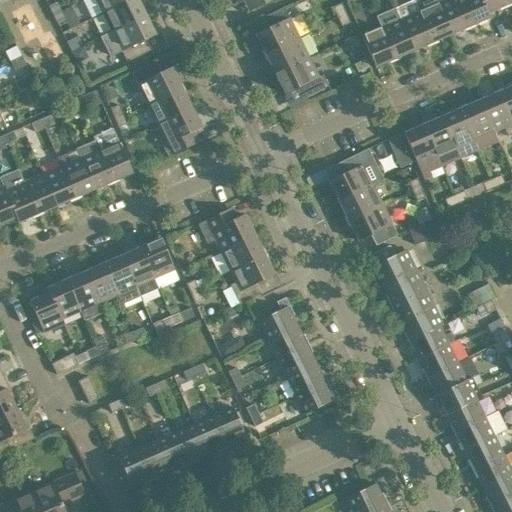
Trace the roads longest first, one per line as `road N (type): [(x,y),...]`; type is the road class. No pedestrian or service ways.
road 1 (residential): [(395,422),(268,155)]
road 2 (residential): [(0,266),(268,155)]
road 3 (residential): [(268,155),(511,43)]
road 4 (residential): [(121,511),(76,425),(45,392),(0,295)]
road 5 (residential): [(192,511),(395,422)]
road 6 (residential): [(268,155),(190,0)]
